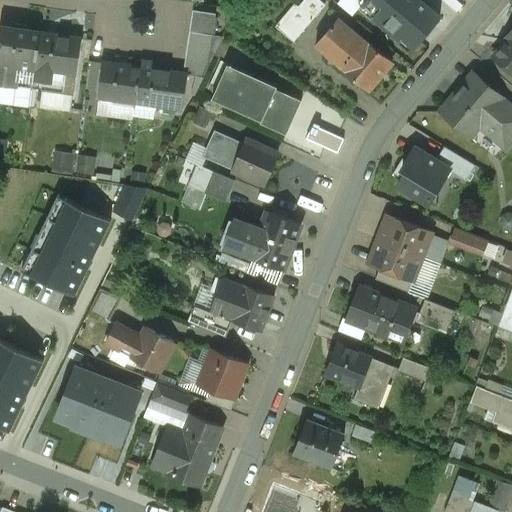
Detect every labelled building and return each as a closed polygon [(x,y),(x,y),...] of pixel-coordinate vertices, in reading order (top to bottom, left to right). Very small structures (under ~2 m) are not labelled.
[(307,0),(299,10),(312,21),(329,0),(307,0)] [(401,0),(398,5),(383,22),(408,43),(434,12),(418,0),(401,0)] [(299,10),(293,6),(275,27),(293,43),(312,21),(299,10)] [(193,11),(189,33),(212,36),(216,14),(193,11)] [(364,42),(338,20),(315,46),(341,68),(341,69),(368,91),(392,63),(365,40),(364,42)] [(40,34),(3,28),(0,48),(0,83),(32,88),(40,34)] [(511,29),(505,38),(507,40),(493,57),(511,72),(511,29)] [(70,38),(40,33),(40,34),(32,88),(63,92),(70,38)] [(212,36),(189,33),(187,46),(215,50),(222,37),(212,36)] [(70,38),(63,92),(73,94),(81,39),(70,38)] [(215,50),(187,46),(185,64),(207,68),(215,50)] [(140,68),(104,63),(99,95),(136,101),(140,68)] [(207,68),(185,64),(183,73),(188,74),(187,76),(202,78),(207,68)] [(277,87),(227,65),(212,99),(262,122),(263,119),(288,130),(301,101),(276,90),(277,87)] [(140,67),(140,68),(136,101),(167,106),(172,72),(140,67)] [(183,73),(172,72),(167,106),(183,108),(187,76),(188,74),(183,73)] [(503,97),(474,73),(440,113),(469,137),(479,125),(504,146),(511,136),(511,108),(501,99),(503,97)] [(203,106),(197,121),(211,126),(216,111),(203,106)] [(244,144),(214,131),(202,157),(233,171),(246,141),(246,140),(244,144)] [(278,155),(246,141),(233,171),(264,184),(278,155)] [(403,179),(398,187),(429,206),(449,171),(450,169),(437,161),(415,148),(403,167),(399,165),(394,174),(403,179)] [(445,148),(437,161),(450,169),(449,171),(466,181),(475,166),(445,148)] [(55,170),(72,172),(75,152),(58,150),(55,170)] [(235,181),(198,166),(190,188),(226,203),(235,181)] [(126,185),(113,211),(133,221),(148,189),(126,185)] [(109,222),(60,198),(26,269),(74,293),(109,222)] [(301,224),(267,211),(261,228),(249,224),(245,235),(236,232),(230,247),(225,245),(224,247),(250,257),(284,270),(301,224)] [(432,232),(393,217),(388,230),(380,233),(378,240),(422,257),(432,232)] [(488,241),(456,228),(451,242),(483,255),(488,241)] [(422,257),(378,240),(375,246),(379,254),(374,266),(379,269),(413,282),(422,257)] [(413,282),(379,269),(375,280),(408,293),(413,282)] [(244,286),(224,278),(212,311),(232,319),(232,320),(233,320),(261,331),(274,296),(245,285),(244,286)] [(416,309),(359,287),(347,320),(403,342),(416,309)] [(122,298),(101,289),(90,310),(110,321),(122,298)] [(511,289),(498,327),(511,332),(511,289)] [(455,311),(425,300),(419,315),(447,326),(444,333),(446,334),(455,311)] [(232,319),(212,311),(211,313),(194,305),(187,322),(226,338),(233,320),(232,320),(232,319)] [(146,328),(140,339),(116,325),(115,326),(108,322),(100,337),(107,341),(131,354),(130,356),(159,372),(174,343),(146,328)] [(42,361),(0,340),(0,425),(9,430),(42,361)] [(370,357),(337,345),(325,375),(358,388),(370,357)] [(248,365),(212,351),(199,384),(210,389),(234,398),(235,397),(248,365)] [(392,366),(370,357),(358,388),(354,399),(372,406),(382,382),(386,383),(392,366)] [(431,368),(403,358),(398,371),(426,382),(431,368)] [(55,418),(73,425),(72,428),(88,434),(110,377),(76,364),(55,418)] [(110,377),(88,434),(102,440),(103,437),(121,444),(142,390),(110,377)] [(190,396),(157,383),(151,400),(183,413),(190,396)] [(511,400),(476,386),(470,401),(498,412),(494,421),(511,428),(511,400)] [(234,398),(210,389),(205,401),(231,412),(237,398),(235,397),(234,398)] [(191,415),(185,431),(170,425),(154,464),(169,470),(168,472),(200,484),(223,427),(191,415)] [(344,436),(306,421),(294,453),(332,468),(344,436)] [(461,476),(457,491),(477,496),(481,481),(461,476)] [(509,510),(511,502),(511,482),(500,478),(491,504),(509,510)] [(322,511),(325,505),(281,487),(270,511),(322,511)] [(471,511),(475,502),(452,493),(444,511),(471,511)] [(497,511),(498,511),(475,502),(471,511),(497,511)]
